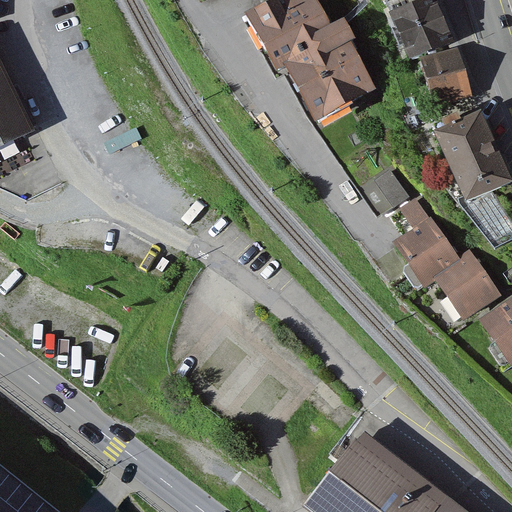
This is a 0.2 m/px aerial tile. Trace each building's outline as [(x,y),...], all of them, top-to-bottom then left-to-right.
[(312,0),(281,0),(253,15),(279,64),(288,59),(319,116),(372,88),(348,42),(355,38),(344,18),(327,28),(312,0)] [(429,0),(382,0),(384,3),(385,3),(394,20),(431,4),(429,0)] [(431,4),(394,20),(413,60),(450,44),(433,3),(431,4)] [(454,52),(420,63),(435,108),(468,98),(454,52)] [(0,66),(0,142),(30,128),(0,66)] [(511,179),(480,111),(436,132),(469,202),(511,182),(511,179)] [(390,171),(376,180),(394,207),(408,197),(390,171)] [(419,234),(402,247),(437,293),(446,286),(475,325),(508,300),(473,253),(464,260),(420,202),(403,214),(419,234)] [(511,306),(488,325),(511,356),(511,306)] [(479,511),(363,422),(305,497),(323,511),(479,511)]
